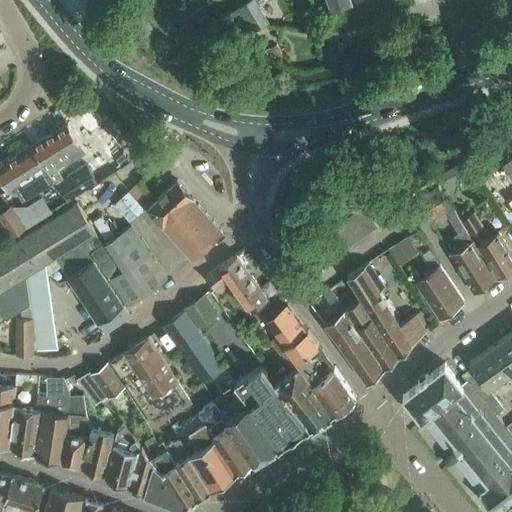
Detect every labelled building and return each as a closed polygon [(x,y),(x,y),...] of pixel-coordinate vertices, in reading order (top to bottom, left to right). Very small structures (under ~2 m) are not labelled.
[(353,3),(352,0),(326,0),(331,11),(353,3)] [(269,22),(257,4),(241,14),(253,33),(269,22)] [(46,166),(60,189),(34,206),(41,218),(97,183),(86,166),(63,180),(57,170),(86,152),(68,124),(32,147),(45,167),(46,166)] [(0,175),(9,190),(45,167),(32,147),(0,167),(0,175)] [(445,187),(470,172),(464,163),(440,177),(445,187)] [(178,179),(148,206),(192,257),(223,230),(194,198),(194,197),(178,179)] [(459,245),(449,251),(475,291),(496,277),(450,205),(451,205),(438,184),(411,201),(418,212),(422,209),(429,219),(443,210),(457,231),(452,234),(459,245)] [(24,199),(11,207),(24,229),(38,220),(24,199)] [(29,297),(27,286),(26,277),(45,264),(54,258),(81,241),(88,253),(103,244),(77,202),(0,250),(0,309),(6,320),(30,306),(29,297)] [(11,207),(0,214),(14,236),(24,229),(11,207)] [(353,214),(366,234),(376,227),(363,207),(353,214)] [(461,219),(497,276),(511,266),(511,253),(497,230),(488,236),(472,212),(461,219)] [(343,221),(357,240),(366,234),(353,214),(343,221)] [(333,227),(347,247),(357,240),(343,221),(333,227)] [(127,306),(167,280),(131,226),(92,252),(127,306)] [(324,234),(337,254),(347,247),(333,227),(324,234)] [(314,241),(322,252),(327,260),(337,254),(324,234),(314,241)] [(418,252),(408,236),(390,247),(400,264),(418,252)] [(54,258),(102,333),(129,316),(88,253),(81,241),(54,258)] [(303,249),(309,258),(316,253),(310,244),(303,249)] [(237,254),(206,276),(216,290),(229,280),(250,309),(267,298),(237,254)] [(362,298),(344,309),(384,366),(400,351),(426,329),(415,312),(400,322),(379,289),(385,285),(379,276),(370,260),(347,275),(362,298)] [(26,277),(27,286),(48,283),(45,264),(26,277)] [(417,282),(441,317),(465,301),(440,266),(417,282)] [(48,283),(27,286),(29,297),(50,294),(48,283)] [(330,288),(323,292),(331,302),(337,298),(330,288)] [(51,305),(50,294),(29,297),(30,306),(31,308),(51,305)] [(204,294),(183,308),(185,311),(197,328),(218,314),(204,294)] [(288,304),(267,319),(278,333),(269,340),(284,361),(292,356),(296,360),(317,345),(318,344),(308,329),(307,330),(288,304)] [(53,316),(51,305),(31,308),(32,319),(53,316)] [(344,309),(323,322),(367,382),(384,366),(344,309)] [(185,311),(164,325),(203,383),(226,368),(202,335),(197,328),(185,311)] [(55,327),(53,316),(32,319),(34,330),(55,327)] [(16,320),(17,357),(33,357),(32,320),(16,320)] [(56,337),(55,327),(34,330),(35,341),(56,337)] [(511,332),(511,331),(490,346),(509,372),(511,369),(511,332)] [(192,403),(148,336),(111,360),(154,428),(192,403)] [(35,341),(37,351),(58,348),(56,337),(35,341)] [(317,345),(296,360),(299,365),(332,412),(356,397),(334,367),(333,367),(317,345)] [(472,366),(463,373),(467,379),(497,413),(504,408),(491,392),(488,387),(509,372),(490,346),(469,361),(472,366)] [(419,382),(403,395),(423,419),(447,450),(454,444),(463,455),(456,461),(479,490),(488,483),(511,464),(511,450),(504,441),(511,434),(511,432),(507,426),(506,425),(497,413),(467,379),(462,383),(445,362),(428,375),(427,373),(418,380),(419,382)] [(91,374),(107,397),(108,399),(124,388),(107,363),(91,374)] [(299,365),(276,382),(309,428),(332,412),(299,365)] [(247,375),(235,383),(243,395),(278,448),(309,428),(263,366),(248,377),(247,375)] [(77,379),(87,393),(95,405),(107,397),(91,374),(89,371),(77,379)] [(28,386),(29,376),(16,375),(15,385),(28,386)] [(46,394),(43,412),(54,413),(67,415),(62,462),(82,468),(104,476),(113,433),(92,428),(92,426),(88,417),(85,394),(69,395),(69,392),(63,378),(47,377),(46,394)] [(0,445),(8,448),(13,404),(14,386),(0,385),(0,445)] [(15,406),(9,448),(34,455),(43,412),(46,394),(37,394),(35,410),(15,406)] [(238,413),(225,421),(253,462),(278,448),(243,395),(233,402),(238,413)] [(214,402),(199,412),(205,422),(237,473),(253,462),(225,421),(214,402)] [(43,412),(34,455),(49,459),(54,413),(43,412)] [(54,413),(49,459),(62,462),(67,415),(54,413)] [(205,422),(180,439),(181,441),(210,491),(237,473),(205,422)] [(118,430),(106,476),(128,485),(132,486),(146,490),(152,464),(149,460),(149,459),(148,458),(142,450),(141,449),(135,439),(131,442),(118,430)] [(488,483),(479,490),(495,510),(507,500),(509,502),(511,499),(511,434),(504,441),(511,450),(511,464),(488,483)] [(181,441),(167,448),(198,498),(210,491),(181,441)] [(146,490),(146,492),(174,505),(183,507),(186,506),(198,498),(167,448),(149,459),(149,460),(152,464),(146,490)] [(0,511),(1,511),(2,510),(12,476),(0,473),(0,511)] [(12,476),(2,510),(10,511),(35,511),(44,485),(12,476)] [(44,511),(62,511),(67,492),(52,488),(44,511)] [(67,492),(62,511),(82,511),(85,498),(67,492)] [(85,498),(82,511),(102,511),(103,504),(85,498)]
